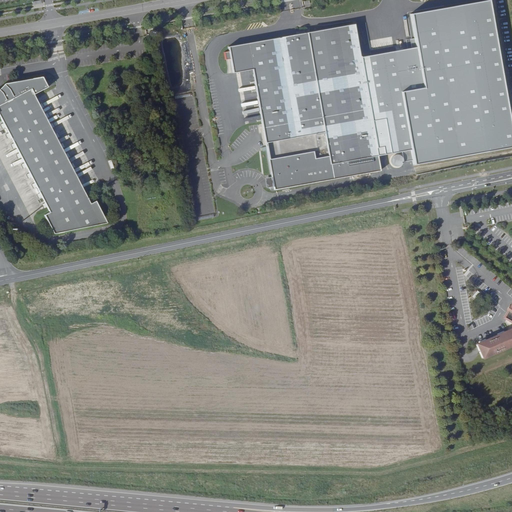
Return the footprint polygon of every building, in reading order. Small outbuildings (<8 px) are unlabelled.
[(353,0),(347,1),(348,9),(364,6),(362,0),(353,0)] [(417,48),(360,59),(378,156),(411,150),(414,165),(511,147),(511,124),(489,0),(411,15),(417,48)] [(229,52),(224,53),(225,60),(230,59),(232,73),(252,70),(271,177),(265,178),(267,188),(273,187),(274,190),(380,171),(378,156),(360,59),(354,24),(228,47),(229,52)] [(0,121),(47,217),(42,219),(51,238),(104,228),(92,204),(87,206),(32,95),(46,88),(41,79),(3,84),(0,88),(0,121)] [(402,155),(390,156),(390,166),(402,166),(402,155)] [(511,304),(510,307),(511,308),(510,311),(508,310),(504,316),(504,318),(511,323),(511,329),(504,333),(504,332),(497,334),(498,335),(486,340),(485,339),(479,342),(479,343),(476,345),(482,358),(485,357),(485,358),(492,355),(491,354),(504,348),(504,349),(510,347),(510,346),(511,344),(511,304)]
